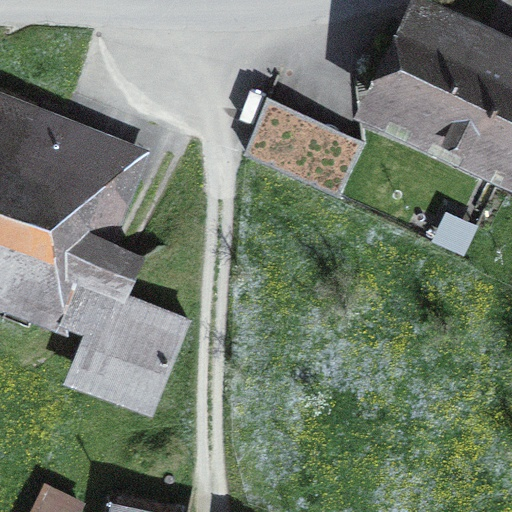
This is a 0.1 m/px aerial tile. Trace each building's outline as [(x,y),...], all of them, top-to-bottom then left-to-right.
[(511,60),(423,17),(382,100),(511,162),(511,60)] [(0,279),(60,304),(76,266),(124,289),(138,259),(89,239),(95,224),(115,232),(137,174),(30,133),(40,110),(0,94),(0,279)] [(245,152),(338,197),(364,142),(267,97),(245,152)] [(120,291),(93,335),(77,373),(153,403),(187,317),(120,291)] [(38,511),(72,511),(78,502),(50,488),(38,511)]
